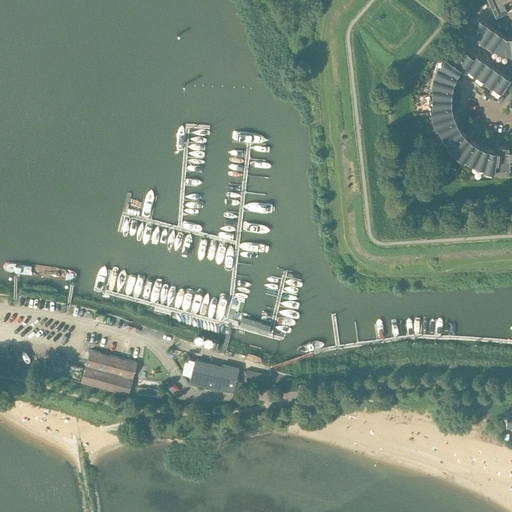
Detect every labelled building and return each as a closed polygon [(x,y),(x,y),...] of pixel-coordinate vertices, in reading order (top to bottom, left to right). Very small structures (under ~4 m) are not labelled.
[(480,42),(491,26),(477,16),(466,32),(480,42)] [(489,48),(501,32),(491,26),(480,42),(489,48)] [(501,56),(506,36),(501,32),(489,48),(501,56)] [(511,54),(511,35),(506,36),(501,56),(511,54)] [(466,70),(477,54),(459,42),(448,57),(443,53),(437,63),(434,71),(452,79),(452,77),(453,77),(456,72),(460,66),(466,70)] [(483,82),(494,66),(477,54),(466,70),(483,82)] [(510,77),(494,66),(483,82),(499,93),(510,77)] [(451,81),(452,79),(434,71),(433,73),(430,83),(429,94),(429,96),(450,96),(450,93),(451,87),(452,81),(451,81)] [(462,77),(458,76),(457,79),(456,78),(455,82),(456,82),(455,85),(459,87),(460,84),(462,84),(463,81),(461,80),(462,77)] [(450,102),(450,96),(429,96),(430,105),(432,116),(432,117),(451,110),(450,108),(451,108),(450,102)] [(459,103),(454,104),(455,107),(454,108),(455,111),(456,110),(457,113),(461,112),(461,109),(462,109),(461,105),(460,106),(459,103)] [(454,117),(453,112),(452,112),(451,110),(432,117),(435,126),(441,135),(441,136),(458,124),(454,117)] [(463,130),(458,124),(441,136),(447,144),(454,151),(456,152),(467,136),(466,135),(466,134),(463,130)] [(470,126),(467,129),(469,131),(468,132),(471,135),(472,134),(474,136),(477,132),(475,130),(476,129),(474,127),(473,128),(470,126)] [(474,163),(481,144),(475,141),(469,137),(469,138),(467,136),(456,152),(463,158),(472,163),(474,163)] [(498,150),(496,149),(494,167),(508,167),(509,167),(509,166),(508,145),(501,144),(502,140),(499,140),(499,139),(496,138),(496,139),(493,139),(492,144),(495,144),(495,146),(499,146),(498,150)] [(494,167),(496,149),(494,149),(494,148),(488,147),(481,144),(474,163),(483,167),(494,169),(494,167)] [(242,316),(240,325),(268,334),(271,323),(242,316)] [(127,394),(136,361),(90,349),(81,382),(127,394)] [(234,389),(238,367),(222,364),(221,366),(195,360),(190,383),(217,389),(218,385),(234,389)] [(266,387),(269,374),(247,369),(244,382),(266,387)]
